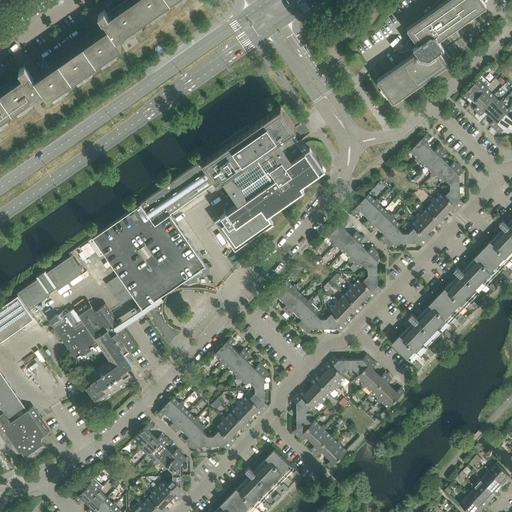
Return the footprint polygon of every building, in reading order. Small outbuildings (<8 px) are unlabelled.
[(0,121),(29,101),(39,94),(43,92),(47,98),(47,99),(121,47),(116,40),(117,39),(121,37),(129,30),(173,0),(126,0),(110,11),(107,14),(104,10),(101,12),(99,14),(98,14),(100,18),(93,22),(101,33),(100,33),(43,73),(41,74),(34,64),(27,68),(25,65),(22,67),(19,70),(22,73),(19,75),(0,88),(0,121)] [(487,5),(483,0),(447,0),(408,27),(407,28),(413,38),(408,41),(412,47),(415,52),(375,80),(382,89),(381,90),(386,97),(387,96),(391,103),(453,61),(437,39),(487,5)] [(460,24),(438,39),(453,60),(473,43),(460,24)] [(482,75),(462,96),(466,100),(470,96),(474,100),(488,85),(490,83),(482,75)] [(478,112),(494,95),(488,89),(490,87),(488,85),(474,100),(478,104),(474,108),(478,112)] [(490,115),(504,101),(502,99),(500,101),(494,95),(478,112),(481,115),(486,111),(490,115)] [(510,111),(510,110),(511,107),(511,99),(511,104),(507,108),(504,104),(506,102),(504,101),(490,115),(494,119),(490,123),(493,127),(507,113),(508,113),(510,111)] [(211,276),(210,262),(204,263),(170,213),(216,181),(217,182),(222,179),(239,203),(214,220),(235,249),(273,222),(268,215),(304,189),(301,186),(325,169),(310,147),(303,152),(293,139),(289,133),(296,128),(280,106),(220,148),(202,161),(202,160),(92,236),(119,274),(106,284),(121,305),(122,304),(134,296),(165,341),(172,336),(179,331),(177,330),(174,329),(171,327),(169,325),(167,323),(165,320),(164,317),(163,315),(162,312),(162,309),(162,306),(163,303),(164,300),(165,297),(167,294),(169,292),(172,290),(174,289),(177,288),(180,287),(183,286),(186,286),(189,286),(188,283),(198,282),(198,277),(211,276)] [(511,117),(508,113),(507,113),(493,127),(500,133),(504,129),(511,128),(511,117)] [(416,160),(430,145),(426,142),(430,137),(426,133),(410,150),(416,157),(415,158),(416,160)] [(425,166),(442,149),(439,145),(434,150),(430,145),(416,160),(418,162),(420,160),(425,166)] [(432,175),(445,160),(441,156),(446,152),(442,149),(425,166),(432,172),(430,173),(432,175)] [(445,178),(458,164),(454,160),(450,165),(445,160),(432,175),(434,177),(435,175),(442,181),(445,178)] [(451,186),(460,186),(460,174),(464,170),(458,164),(445,178),(451,183),(451,185),(451,186)] [(460,198),(460,186),(451,186),(451,185),(446,186),(446,188),(451,188),(451,189),(446,194),(445,195),(459,208),(465,203),(460,198)] [(445,195),(446,194),(443,191),(436,198),(434,197),(433,198),(447,212),(451,208),(455,213),(459,208),(445,195)] [(364,214),(378,199),(377,198),(375,200),(368,193),(352,210),(356,214),(360,210),(364,214)] [(443,217),(447,212),(433,198),(431,200),(433,202),(427,208),(444,224),(447,221),(443,217)] [(368,225),(384,208),(378,203),(380,201),(378,199),(364,214),(369,218),(365,222),(368,225)] [(379,229),(394,214),(393,213),(391,215),(384,208),(368,225),(372,229),(376,225),(379,229)] [(440,228),(444,224),(427,208),(421,214),(419,212),(418,214),(433,228),(436,224),(440,228)] [(397,227),(398,227),(401,224),(394,218),(396,216),(394,214),(379,229),(384,233),(380,237),(383,241),(397,227)] [(428,232),(433,228),(418,214),(416,215),(418,217),(411,224),(414,227),(429,240),(432,237),(428,232)] [(497,234),(483,250),(503,269),(511,259),(511,215),(510,214),(506,218),(510,222),(508,224),(503,219),(499,223),(503,228),(501,230),(498,227),(494,231),(497,234)] [(334,245),(348,231),(344,227),(348,223),(344,219),(327,236),(334,242),(333,244),(334,245)] [(403,233),(398,227),(397,227),(383,241),(390,247),(394,243),(406,242),(405,228),(404,228),(404,233),(403,233)] [(423,246),(429,240),(414,227),(409,233),(407,233),(407,228),(405,228),(406,242),(418,242),(423,246)] [(343,251),(360,234),(356,231),(352,235),(348,231),(334,245),(336,247),(337,245),(343,251)] [(362,263),(375,249),(372,246),(368,250),(359,242),(363,238),(360,234),(343,251),(350,257),(348,259),(351,262),(353,260),(360,267),(363,264),(362,263)] [(363,272),(378,271),(377,260),(382,255),(375,249),(362,263),(363,264),(368,269),(368,271),(363,271),(363,272)] [(457,316),(503,269),(483,250),(468,265),(465,261),(461,266),(464,269),(462,271),(457,266),(453,270),(458,275),(456,277),(453,274),(449,278),(452,281),(437,296),(457,316)] [(38,278),(5,301),(22,325),(35,316),(28,306),(49,292),(56,287),(58,290),(83,273),(72,255),(47,272),(46,270),(37,276),(38,278)] [(363,280),(377,294),(382,288),(378,284),(378,271),(363,272),(363,273),(368,273),(368,274),(363,280)] [(333,282),(341,275),(339,273),(337,273),(331,280),(333,282)] [(363,280),(360,277),(353,284),(352,282),(350,284),(364,298),(368,294),(373,298),(377,294),(363,280)] [(282,299),(296,284),(295,283),(293,285),(286,279),(270,296),(274,300),(278,295),(282,299)] [(285,311),(302,294),(296,288),(298,286),(296,284),(282,299),(286,303),(282,308),(285,311)] [(360,302),(364,298),(350,284),(349,285),(350,287),(344,293),(362,310),(365,306),(360,302)] [(358,313),(362,310),(344,293),(338,299),(337,298),(336,298),(335,300),(349,313),(354,309),(358,313)] [(297,314),(311,299),(310,298),(308,300),(302,294),(285,311),(289,315),(293,310),(297,314)] [(412,363),(457,316),(437,296),(423,311),(419,308),(416,312),(419,315),(417,318),(412,313),(408,317),(413,322),(411,324),(407,320),(403,325),(407,328),(392,344),(412,363)] [(300,326),(317,309),(312,303),(313,301),(311,299),(297,314),(302,318),(297,323),(300,326)] [(52,323),(51,323),(74,356),(76,360),(81,356),(100,343),(109,356),(111,360),(88,377),(92,382),(86,386),(98,404),(133,379),(134,378),(135,378),(134,378),(128,368),(133,364),(128,356),(125,353),(135,346),(113,314),(105,303),(96,310),(89,300),(75,309),(74,307),(60,317),(52,323)] [(345,318),(349,313),(335,300),(334,301),(335,303),(329,309),(332,312),(346,326),(350,322),(345,318)] [(0,432),(15,454),(21,450),(27,460),(46,447),(43,442),(41,439),(42,435),(45,433),(50,430),(37,411),(32,405),(26,409),(25,408),(26,407),(0,368),(0,340),(22,325),(5,301),(0,304),(0,432)] [(324,328),(324,313),(322,313),(322,318),(321,318),(316,313),(318,310),(317,309),(300,326),(307,332),(311,328),(324,328)] [(340,332),(346,326),(332,312),(327,318),(325,318),(325,313),(324,313),(324,328),(336,328),(340,332)] [(49,319),(52,323),(60,317),(57,314),(49,319)] [(461,325),(465,321),(459,317),(456,320),(461,325)] [(220,363),(235,348),(231,344),(235,340),(230,336),(214,353),(220,360),(219,361),(220,363)] [(230,369),(247,351),(243,348),(239,352),(235,348),(220,363),(222,364),(223,363),(230,369)] [(236,378),(250,363),(246,359),(250,355),(247,351),(230,369),(236,375),(234,377),(236,378)] [(350,374),(350,359),(338,359),(333,355),(328,360),(343,374),(348,369),(349,369),(349,374),(350,374)] [(359,374),(372,360),(367,355),(363,359),(350,359),(350,374),(352,374),(352,369),(353,369),(359,374)] [(346,377),(343,374),(328,360),(324,365),(328,369),(325,373),(340,387),(341,386),(339,384),(346,377)] [(364,385),(376,372),(373,368),(377,364),(372,360),(359,374),(356,377),(363,384),(364,385)] [(249,381),(262,367),(259,363),(255,367),(250,363),(236,378),(238,380),(239,378),(246,385),(249,382),(249,381)] [(254,388),(264,389),(264,377),(268,373),(262,367),(249,381),(249,382),(254,387),(254,388)] [(372,392),(388,375),(385,372),(381,376),(376,372),(364,385),(363,384),(361,386),(364,389),(366,387),(372,392)] [(338,389),(340,387),(325,373),(320,377),(316,373),(313,377),(330,394),(336,387),(338,389)] [(379,400),(392,387),(388,383),(392,379),(388,375),(372,392),(378,399),(379,400)] [(324,400),(330,394),(313,377),(309,380),(313,384),(310,388),(325,402),(326,401),(324,400)] [(80,390),(74,382),(67,387),(73,395),(80,390)] [(381,402),(388,408),(405,391),(400,387),(396,391),(392,387),(379,400),(378,399),(377,401),(380,404),(381,402)] [(264,401),(264,389),(254,388),(250,388),(250,391),(254,390),(254,393),(250,397),(264,411),(269,406),(264,401)] [(323,404),(325,402),(310,388),(305,393),(301,389),(298,392),(312,406),(315,409),(321,403),(323,404)] [(306,413),(312,406),(298,392),(292,398),(296,402),(296,415),(311,414),(311,413),(306,414),(306,413)] [(264,411),(250,397),(249,398),(246,395),(240,402),(238,400),(237,401),(252,415),(255,412),(259,416),(264,411)] [(169,417),(183,403),(181,401),(179,403),(172,396),(156,413),(161,417),(165,413),(169,417)] [(343,406),(348,401),(344,397),(339,402),(343,406)] [(217,399),(211,405),(216,409),(222,403),(217,399)] [(247,420),(252,415),(237,401),(235,403),(236,405),(231,410),(249,427),(251,424),(247,420)] [(172,428),(188,411),(182,406),(184,404),(183,403),(169,417),(173,421),(169,425),(172,428)] [(244,431),(249,427),(231,410),(225,417),(223,416),(222,416),(237,430),(240,427),(244,431)] [(184,432),(198,418),(196,416),(195,418),(188,411),(172,428),(176,432),(180,428),(184,432)] [(298,437),(312,423),(306,417),(306,416),(311,416),(311,414),(296,415),(296,427),(292,431),(298,437)] [(232,435),(237,430),(222,416),(220,419),(221,420),(215,427),(218,430),(219,429),(233,443),(236,439),(232,435)] [(202,430),(205,427),(198,421),(199,419),(198,418),(184,432),(188,436),(185,440),(188,444),(202,430)] [(310,441),(324,426),(323,425),(322,426),(315,420),(312,423),(298,437),(302,441),(306,437),(310,441)] [(138,449),(152,434),(148,430),(152,426),(148,422),(132,439),(138,445),(136,447),(138,449)] [(314,452),(330,435),(325,430),(326,428),(324,426),(310,441),(315,445),(311,449),(314,452)] [(227,449),(233,443),(219,429),(218,430),(213,436),(211,436),(211,430),(210,430),(211,445),(222,445),(227,449)] [(208,436),(202,430),(188,444),(194,450),(198,445),(211,445),(210,430),(209,430),(209,436),(208,436)] [(148,454),(164,437),(160,434),(156,438),(152,434),(138,449),(139,450),(141,448),(148,454)] [(325,455),(340,441),(339,440),(337,441),(330,435),(314,452),(318,456),(322,452),(325,455)] [(154,463),(168,449),(163,445),(167,440),(164,437),(148,454),(153,460),(152,462),(154,463)] [(340,441),(325,455),(330,460),(326,464),(330,468),(347,451),(340,445),(342,443),(340,441)] [(166,466),(180,452),(176,449),(172,453),(168,449),(154,463),(155,465),(157,463),(164,470),(166,467),(167,466),(166,466)] [(244,480),(229,496),(245,511),(252,511),(294,468),(274,449),(260,464),(256,461),(252,465),(256,468),(254,470),(249,466),(245,470),(250,474),(248,476),(244,473),(241,477),(244,480)] [(172,475),(182,474),(181,463),(186,458),(180,452),(166,466),(167,466),(166,467),(172,472),(172,474),(169,474),(169,476),(172,476),(172,475)] [(486,468),(503,483),(511,475),(496,462),(491,467),(490,467),(488,467),(486,468)] [(496,491),(503,483),(486,468),(486,470),(486,472),(486,473),(481,478),(496,491)] [(167,484),(181,497),(186,491),(182,487),(182,474),(172,475),(172,476),(172,478),(167,483),(167,484)] [(86,503),(101,487),(103,485),(94,478),(74,499),(78,503),(82,498),(86,503)] [(488,500),(496,491),(481,478),(476,483),(473,483),(472,485),(488,500)] [(167,484),(167,483),(164,480),(157,487),(156,485),(155,486),(154,487),(169,501),(173,497),(177,501),(181,497),(167,484)] [(154,487),(155,486),(152,484),(151,485),(153,488),(152,489),(154,490),(149,496),(165,511),(166,511),(169,509),(165,505),(169,501),(154,487)] [(481,507),(488,500),(472,485),(471,486),(471,488),(471,489),(467,494),(481,507)] [(99,491),(101,489),(102,488),(101,487),(86,503),(90,507),(86,511),(87,511),(92,511),(106,498),(99,491)] [(469,511),(477,511),(481,507),(467,494),(462,500),(461,499),(458,500),(457,501),(469,511)] [(165,511),(149,496),(142,503),(140,501),(139,502),(149,511),(165,511)] [(245,511),(229,496),(215,511),(211,507),(207,511),(245,511)] [(106,511),(116,503),(114,501),(112,503),(106,498),(92,511),(106,511)] [(149,511),(139,502),(137,504),(139,506),(133,511),(149,511)] [(120,511),(115,506),(117,504),(116,503),(106,511),(120,511)]
